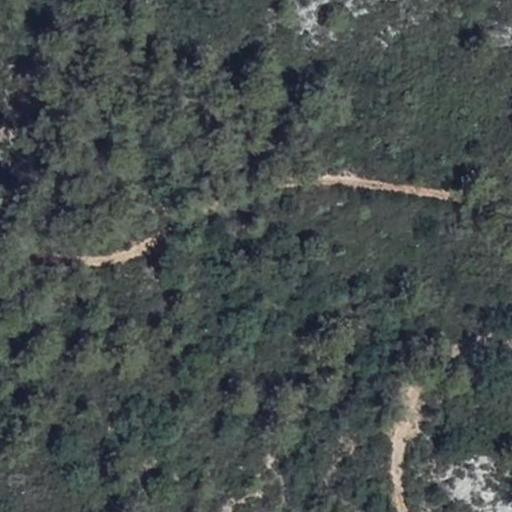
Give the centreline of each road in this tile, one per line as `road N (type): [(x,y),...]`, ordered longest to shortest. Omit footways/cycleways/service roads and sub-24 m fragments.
road 1 (track): [(0,256),(144,249),(180,218),(298,178),(437,191),(511,211)]
road 2 (track): [(511,345),(490,339),(442,348),(417,371),(396,471),(405,511)]
